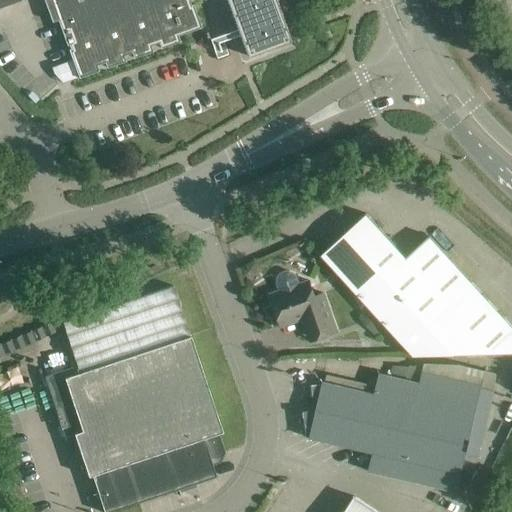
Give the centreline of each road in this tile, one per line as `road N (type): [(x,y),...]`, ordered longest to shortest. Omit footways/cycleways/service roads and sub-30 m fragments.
road 1 (unclassified): [(215,511),(250,484),(266,416),(191,187)]
road 2 (unclassified): [(191,187),(416,65)]
road 3 (tertiary): [(416,65),(511,188)]
road 4 (unclassified): [(58,228),(191,187)]
road 5 (residential): [(58,228),(33,143),(7,109)]
